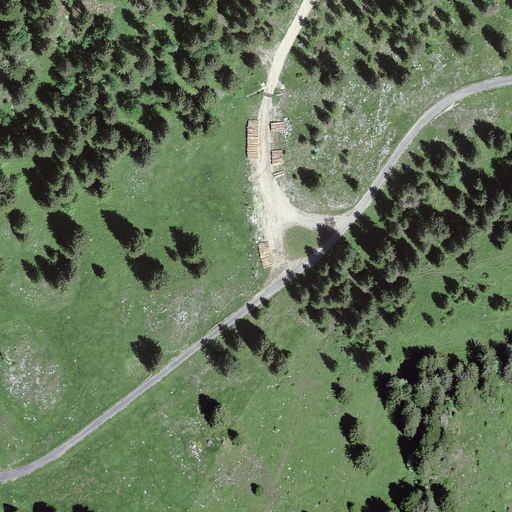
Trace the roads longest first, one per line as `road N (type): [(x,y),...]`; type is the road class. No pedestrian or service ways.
road 1 (track): [(511,80),(436,108),(320,252),(56,453),(0,477)]
road 2 (track): [(309,0),(269,90),(261,135),(281,283)]
